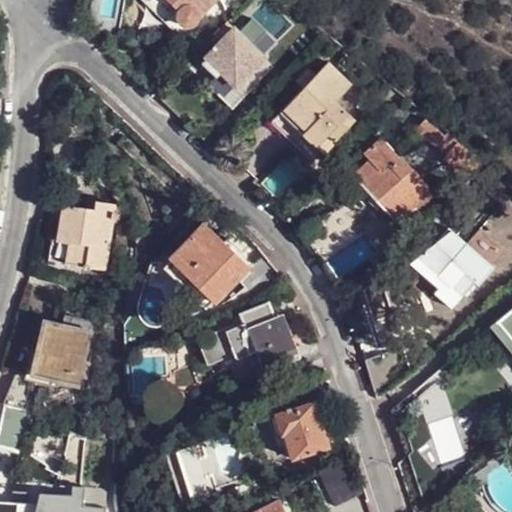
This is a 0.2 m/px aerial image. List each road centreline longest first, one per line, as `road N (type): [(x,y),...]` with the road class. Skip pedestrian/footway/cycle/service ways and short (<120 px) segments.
road 1 (residential): [(34,4),(267,228),(319,300),(396,511)]
road 2 (residential): [(0,294),(24,168),(34,4)]
